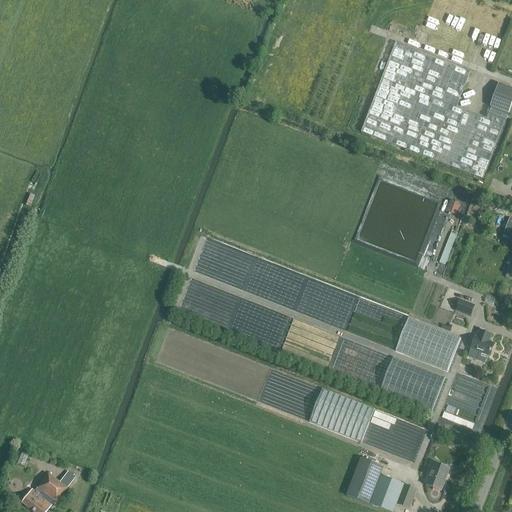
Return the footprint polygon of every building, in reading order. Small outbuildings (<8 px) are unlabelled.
[(396,43),(362,132),(482,179),(484,180),(509,115),(511,105),(511,89),(499,85),(486,119),(457,108),(470,72),(396,43)] [(503,233),(511,236),(511,220),(509,219),(503,233)] [(357,299),(347,333),(394,347),(397,337),(403,339),(411,315),(357,299)] [(473,307),(464,303),(459,301),(455,313),(468,318),(473,307)] [(474,338),(469,351),(471,351),(469,358),(485,364),(487,357),(488,358),(493,346),(487,343),(490,337),(479,333),(476,339),(474,338)] [(423,361),(451,370),(456,353),(448,350),(446,358),(433,354),(426,352),(423,361)] [(446,376),(394,357),(381,391),(433,410),(446,376)] [(322,390),(310,423),(396,453),(397,450),(397,445),(402,431),(402,444),(416,443),(420,444),(421,440),(417,439),(418,437),(408,433),(412,422),(322,390)] [(433,433),(431,439),(440,443),(443,436),(433,433)] [(394,511),(397,505),(409,510),(416,492),(404,487),(404,486),(380,477),(383,469),(359,460),(346,496),(385,511),(394,511)] [(447,471),(428,464),(426,472),(430,473),(424,487),(439,493),(447,471)] [(32,490),(21,504),(31,511),(46,511),(52,505),(53,507),(67,489),(48,474),(34,492),(32,490)]
